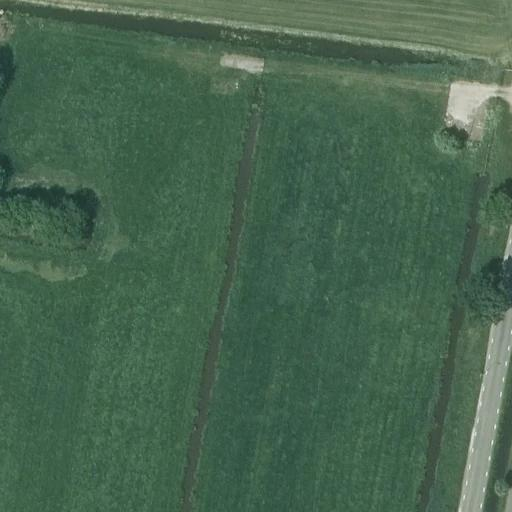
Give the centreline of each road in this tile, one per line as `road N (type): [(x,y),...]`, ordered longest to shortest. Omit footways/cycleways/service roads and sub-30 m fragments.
road 1 (track): [(222,63),(511,98)]
road 2 (tertiary): [(471,511),(511,288)]
